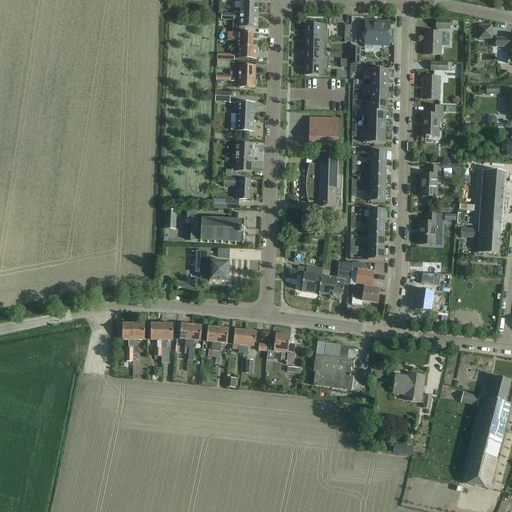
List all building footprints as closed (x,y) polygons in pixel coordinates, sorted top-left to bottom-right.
[(235,0),(235,2),(241,3),(241,9),(234,9),(234,15),(257,15),(258,3),(251,3),(250,0),(235,0)] [(234,15),(233,20),(237,20),(240,20),(240,28),(257,28),(257,15),(234,15)] [(436,30),(450,30),(450,21),(436,21),(436,30)] [(364,45),(364,51),(371,51),(373,50),(373,45),(389,45),(389,23),(365,23),(364,45)] [(306,24),(306,37),(329,38),(329,31),(326,31),(326,25),(306,24)] [(492,26),(479,27),(479,40),(492,40),(492,26)] [(257,34),(228,33),(228,42),(239,42),(238,60),(256,60),(257,34)] [(441,34),(425,33),(424,56),(440,56),(441,34)] [(329,45),(329,38),(306,37),(305,50),(326,51),(326,45),(329,45)] [(507,48),(507,64),(511,64),(511,37),(507,37),(507,39),(496,39),(496,48),(507,48)] [(359,65),(359,48),(351,48),(351,64),(359,65)] [(325,57),(326,51),(305,50),(305,63),(328,64),(328,57),(325,57)] [(328,71),(328,64),(305,63),(305,76),(325,77),(325,71),(328,71)] [(230,72),(230,77),(255,78),(255,67),(239,66),(239,73),(230,72)] [(370,75),(370,80),(388,81),(389,70),(362,69),(362,75),(370,75)] [(255,89),(255,78),(230,77),(216,77),(216,81),(220,82),(239,82),(238,89),(255,89)] [(440,78),(424,78),(423,100),(439,101),(440,78)] [(388,91),(388,81),(370,80),(370,86),(362,85),(361,90),(388,91)] [(387,102),(388,91),(361,90),(361,96),(369,96),(369,101),(387,102)] [(230,94),(216,93),(215,102),(229,103),(230,94)] [(387,113),(387,102),(369,101),(369,107),(361,106),(361,112),(385,112),(385,113),(387,113)] [(236,104),(236,115),(231,115),(230,123),(235,123),(235,132),(253,132),(254,104),(236,104)] [(442,123),(443,108),(429,107),(429,115),(423,115),(422,138),(438,138),(438,123),(442,123)] [(385,123),(385,113),(385,112),(361,112),(359,112),(359,116),(359,117),(367,117),(367,122),(385,123)] [(489,116),(487,119),(487,124),(496,124),(496,119),(493,116),(489,116)] [(338,121),(309,120),(309,133),(316,134),(316,145),(337,146),(338,121)] [(384,133),(385,123),(367,122),(367,128),(358,127),(358,132),(384,133)] [(384,144),(384,133),(358,132),(358,137),(366,138),(366,144),(384,144)] [(227,170),(227,177),(250,178),(252,145),(236,144),(236,157),(233,157),(233,163),(232,170),(227,170)] [(370,152),(370,165),(385,165),(386,152),(370,152)] [(341,199),(341,177),(336,177),(337,159),(320,158),(319,165),(309,165),(308,169),(307,173),(306,177),(306,181),(306,185),(306,189),(306,193),(307,197),(308,203),(322,204),(322,207),(335,207),(336,198),(341,199)] [(385,177),(385,165),(370,165),(370,177),(385,177)] [(441,168),(427,167),(427,175),(421,175),(420,197),(436,198),(437,176),(441,176),(441,168)] [(385,190),(385,177),(370,177),(369,189),(385,190)] [(234,187),(234,179),(223,179),(223,186),(234,187)] [(237,180),(236,193),(238,193),(238,200),(249,201),(250,181),(237,180)] [(482,186),(477,254),(498,255),(500,235),(501,236),(504,187),(482,186)] [(294,189),(297,198),(303,196),(300,187),(294,189)] [(384,202),(385,190),(369,189),(369,202),(384,202)] [(238,202),(226,202),(226,210),(238,210),(238,202)] [(369,210),(368,223),(384,223),(384,210),(369,210)] [(165,212),(164,230),(175,230),(176,212),(165,212)] [(243,244),(243,230),(244,221),(196,219),(196,213),(187,213),(187,219),(191,220),(190,242),(243,244)] [(439,224),(439,215),(426,215),(425,223),(419,223),(419,245),(435,246),(435,224),(439,224)] [(384,236),(384,223),(368,223),(368,235),(384,236)] [(464,230),(463,238),(475,238),(475,231),(464,230)] [(309,231),(308,239),(324,241),(325,233),(309,231)] [(383,248),(384,236),(368,235),(368,248),(383,248)] [(383,261),(383,248),(368,248),(367,261),(383,261)] [(217,257),(229,258),(229,249),(218,249),(217,257)] [(197,253),(196,269),(205,270),(205,273),(209,273),(209,282),(228,283),(229,263),(210,263),(211,254),(211,253),(197,252),(197,253)] [(352,264),(351,271),(357,272),(355,286),(353,286),(351,299),(362,300),(362,302),(377,304),(379,290),(371,289),(373,273),(363,271),(363,264),(352,264)] [(302,276),(300,290),(302,290),(302,292),(318,295),(321,280),(321,277),(322,270),(306,268),(305,275),(304,275),(304,276),(302,276)] [(438,287),(440,275),(422,274),(420,284),(438,287)] [(329,281),(321,280),(318,295),(329,297),(329,298),(334,299),(334,294),(342,296),(344,281),(329,279),(329,281)] [(437,293),(418,290),(415,310),(431,312),(432,303),(435,303),(437,293)] [(132,349),(133,324),(121,324),(121,341),(128,341),(128,349),(125,349),(125,362),(131,362),(131,358),(132,349)] [(144,325),(133,324),(132,349),(137,349),(137,341),(143,341),(144,325)] [(160,357),(161,325),(150,325),(149,341),(156,341),(156,349),(154,349),(154,357),(160,357)] [(172,325),(161,325),(160,357),(160,364),(168,364),(169,349),(165,349),(165,341),(172,341),(172,325)] [(189,349),(191,326),(181,325),(179,340),(185,340),(184,349),(189,349)] [(201,327),(191,326),(189,349),(193,350),(194,341),(200,342),(201,327)] [(216,352),(218,329),(207,328),(206,343),(212,344),(211,351),(213,352),(216,352)] [(229,330),(218,329),(216,352),(220,352),(221,345),(227,345),(229,330)] [(233,346),(233,349),(239,350),(238,354),(243,355),(245,332),(235,331),(233,346)] [(256,333),(245,332),(243,355),(243,357),(247,357),(248,347),(254,348),(254,342),(255,342),(256,333)] [(263,333),(262,341),(269,342),(270,334),(263,333)] [(275,335),(274,346),(268,345),(266,360),(272,361),(273,352),(281,353),(280,361),(286,362),(286,365),(293,366),(294,354),(287,354),(289,337),(275,335)] [(314,386),(349,391),(351,377),(350,377),(351,375),(349,375),(351,361),(347,360),(349,347),(326,344),(324,357),(316,356),(313,373),(315,373),(314,386)] [(404,378),(396,377),(393,394),(409,396),(408,402),(420,404),(424,377),(408,375),(408,379),(404,379),(404,378)] [(484,399),(462,484),(488,490),(509,405),(504,404),(510,381),(494,377),(488,400),(484,399)] [(236,389),(237,379),(227,378),(226,388),(236,389)] [(464,392),(461,404),(477,408),(480,397),(464,392)] [(429,410),(431,397),(424,396),(423,409),(429,410)] [(413,451),(413,446),(406,445),(405,455),(412,455),(413,451)]
